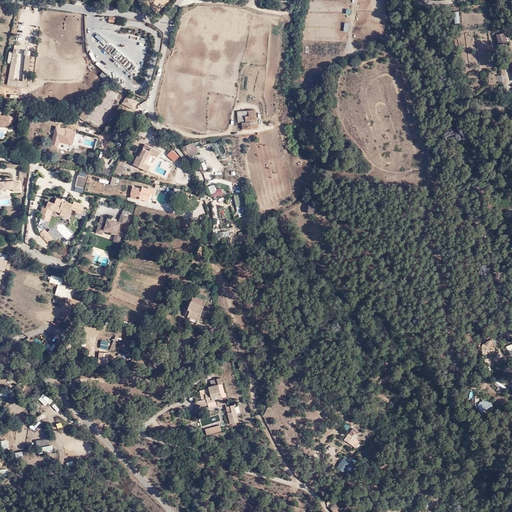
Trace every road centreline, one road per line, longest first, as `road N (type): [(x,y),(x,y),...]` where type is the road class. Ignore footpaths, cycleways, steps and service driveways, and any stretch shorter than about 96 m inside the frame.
road 1 (unclassified): [(306,490),(280,462),(238,373),(212,295),(208,215),(197,176),(153,109),(169,20)]
road 2 (residential): [(306,490),(199,447),(128,430),(83,399),(51,361),(3,333)]
road 3 (residential): [(511,282),(431,123),(395,0)]
road 4 (tertiary): [(3,333),(171,511)]
road 5 (residential): [(169,20),(15,0)]
road 6 (unknown): [(69,375),(140,368),(185,333)]
